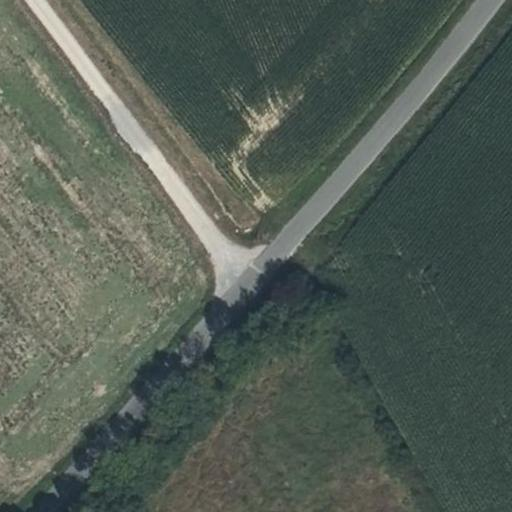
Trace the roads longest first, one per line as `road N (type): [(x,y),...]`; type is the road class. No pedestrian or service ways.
road 1 (unclassified): [(492,0),(69,511)]
road 2 (track): [(250,292),(26,0)]
